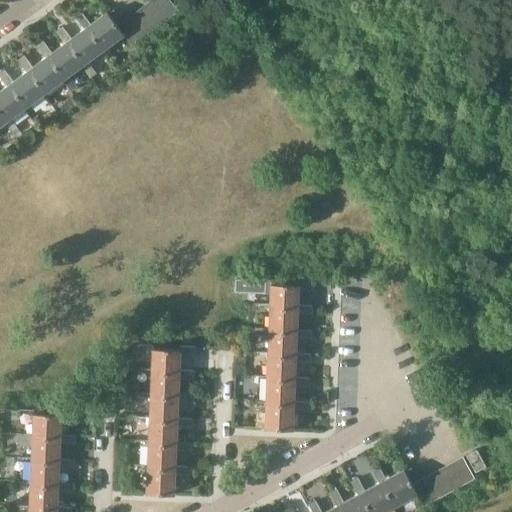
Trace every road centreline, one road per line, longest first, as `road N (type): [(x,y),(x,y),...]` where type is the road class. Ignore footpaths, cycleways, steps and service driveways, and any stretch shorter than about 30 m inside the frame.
road 1 (residential): [(220,508),(399,407),(372,298)]
road 2 (residential): [(220,508),(223,365)]
